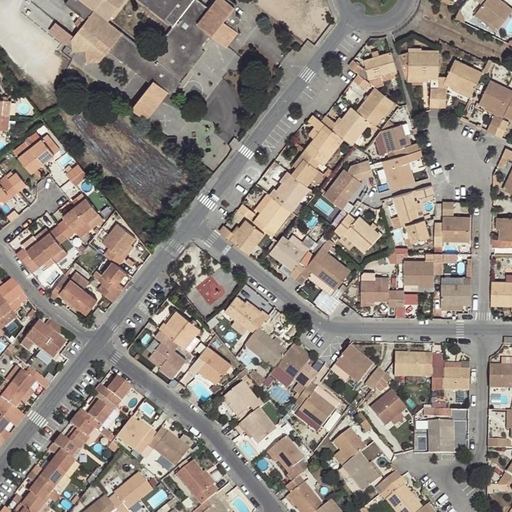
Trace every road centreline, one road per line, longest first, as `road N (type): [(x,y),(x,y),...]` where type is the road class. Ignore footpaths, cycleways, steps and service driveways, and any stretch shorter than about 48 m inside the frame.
road 1 (residential): [(480,335),(341,333),(190,222)]
road 2 (residential): [(350,15),(190,222)]
road 3 (residential): [(281,511),(200,420),(97,341)]
road 4 (residential): [(457,511),(437,477),(452,464),(479,465),(480,335)]
road 5 (residential): [(480,335),(482,188),(468,168)]
road 6 (residential): [(97,341),(0,467)]
road 7 (residential): [(190,222),(97,341)]
road 8 (residential): [(97,341),(44,304),(0,256)]
